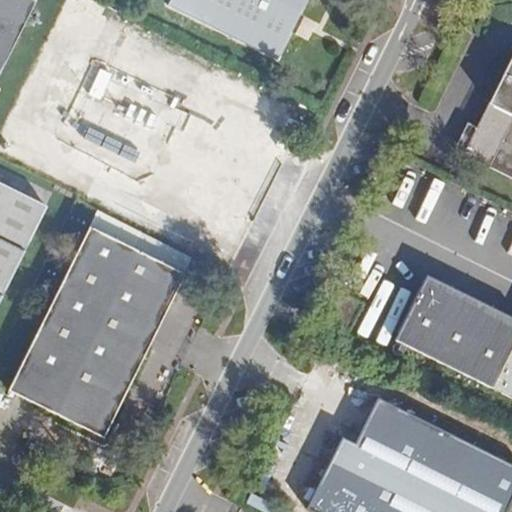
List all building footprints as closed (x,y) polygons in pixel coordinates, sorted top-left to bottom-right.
[(0,0),(0,75),(38,2),(33,0),(0,0)] [(307,0),(173,0),(169,9),(277,63),(307,0)] [(511,57),(479,126),(465,153),(511,175),(511,57)] [(455,148),(465,153),(479,126),(469,121),(455,148)] [(0,301),(48,205),(0,181),(0,301)] [(185,274),(89,227),(9,390),(105,437),(185,274)] [(511,316),(428,275),(396,340),(511,397),(511,316)] [(364,304),(343,293),(329,322),(350,332),(364,304)] [(505,511),(511,499),(511,464),(378,398),(356,443),(342,437),(311,500),(324,506),(321,511),(505,511)]
